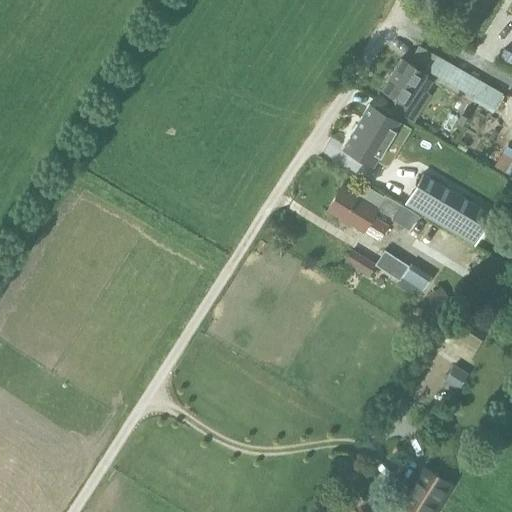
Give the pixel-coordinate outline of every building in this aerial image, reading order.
[(493,112),(502,96),(419,46),(411,60),(476,99),(474,101),(493,112)] [(406,106),(425,77),(414,70),(415,68),(401,59),(381,90),(406,106)] [(372,166),(398,121),(369,104),(343,149),(372,166)] [(423,176),(406,206),(475,246),(492,216),(423,176)] [(364,232),(378,240),(388,225),(373,215),(377,208),(391,216),(390,218),(408,229),(405,233),(413,239),(425,220),(383,194),(382,196),(361,182),(354,193),(341,185),(325,210),(363,233),(364,232)] [(370,275),(376,266),(353,251),(347,260),(370,275)] [(414,292),(422,280),(384,254),(377,265),(400,280),(399,282),(414,292)] [(371,301),(381,288),(361,273),(351,286),(371,301)] [(437,308),(449,300),(441,287),(429,296),(437,308)] [(434,308),(426,318),(432,324),(441,313),(434,308)] [(369,502),(354,493),(343,511),(342,511),(429,511),(448,483),(426,470),(403,506),(410,510),(408,511),(363,511),(369,502)]
